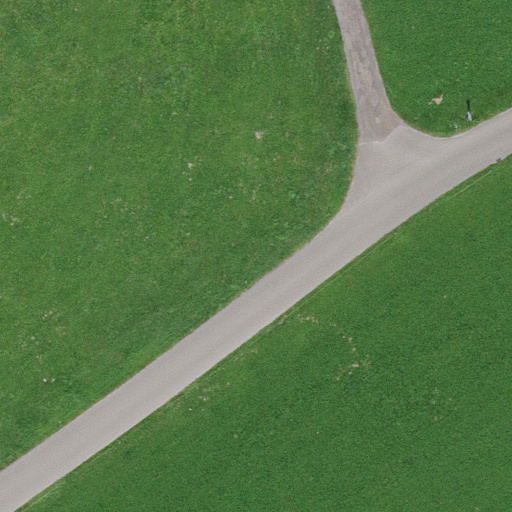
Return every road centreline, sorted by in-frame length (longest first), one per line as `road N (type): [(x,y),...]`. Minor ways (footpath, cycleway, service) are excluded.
road 1 (unclassified): [(511,137),(404,199),(0,498)]
road 2 (track): [(404,199),(351,0)]
